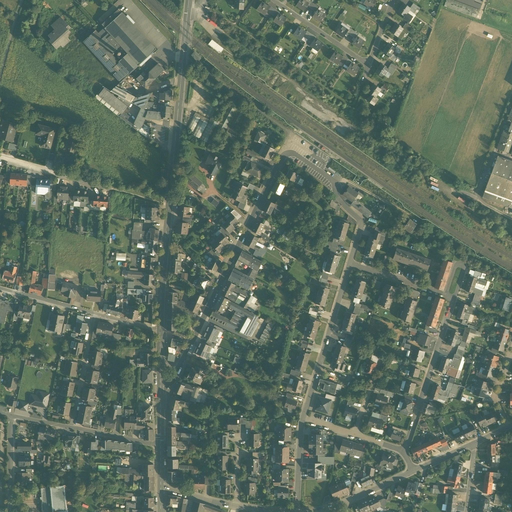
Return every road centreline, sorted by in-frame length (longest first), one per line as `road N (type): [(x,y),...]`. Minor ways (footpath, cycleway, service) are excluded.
road 1 (secondary): [(188,0),(159,330)]
road 2 (residential): [(334,182),(282,155),(160,394)]
road 3 (residential): [(349,264),(302,418)]
road 4 (residential): [(404,451),(454,298)]
